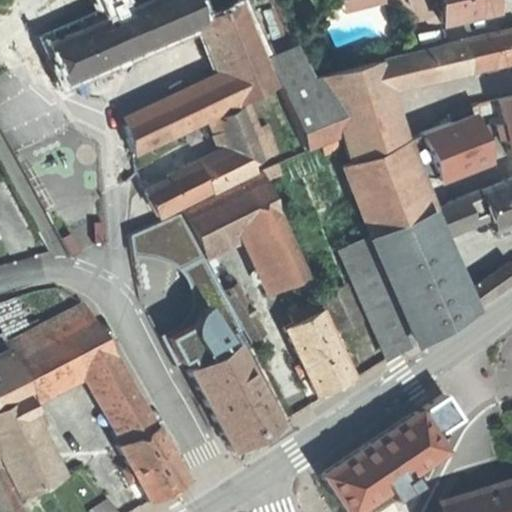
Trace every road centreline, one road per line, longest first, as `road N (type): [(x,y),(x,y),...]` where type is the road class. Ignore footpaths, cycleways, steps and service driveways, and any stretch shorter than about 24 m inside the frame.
road 1 (residential): [(67,273),(115,296),(225,500)]
road 2 (tertiary): [(453,350),(258,481)]
